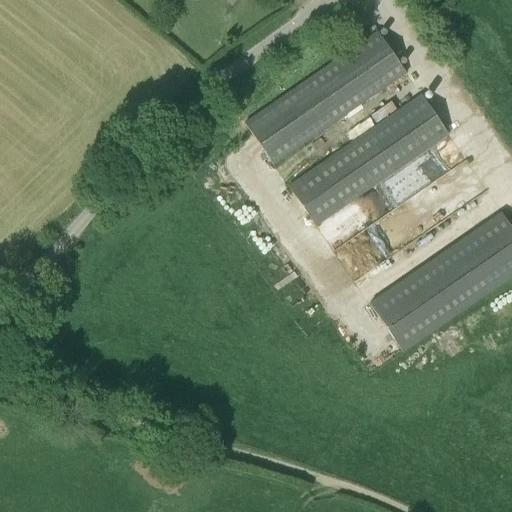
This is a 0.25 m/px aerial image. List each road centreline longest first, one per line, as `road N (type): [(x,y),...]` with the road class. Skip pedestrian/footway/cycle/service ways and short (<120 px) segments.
road 1 (residential): [(0,322),(137,161),(246,61),(331,0)]
road 2 (track): [(0,386),(276,464),(407,511)]
